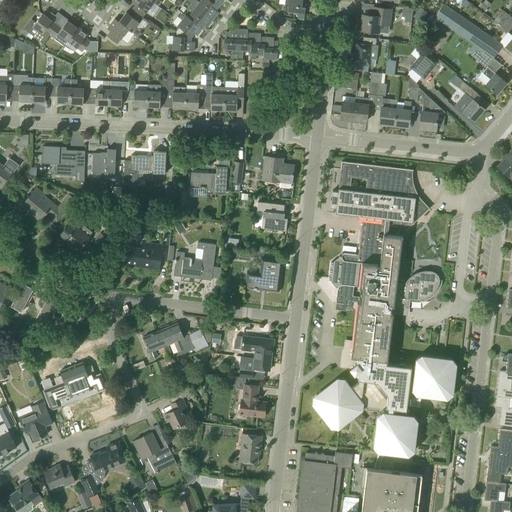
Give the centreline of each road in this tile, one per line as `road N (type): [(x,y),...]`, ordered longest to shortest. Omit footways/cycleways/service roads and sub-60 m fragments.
road 1 (unclassified): [(316,136),(0,120)]
road 2 (residential): [(0,480),(32,457),(145,413),(108,336)]
road 3 (residential): [(463,511),(490,296)]
road 4 (tertiary): [(273,511),(295,319)]
road 5 (tertiary): [(295,319),(316,136)]
road 6 (residential): [(295,319),(116,297)]
road 7 (residential): [(481,150),(316,136)]
road 8 (residential): [(116,297),(76,289),(0,230)]
road 9 (residential): [(490,296),(467,297),(458,287),(473,203)]
